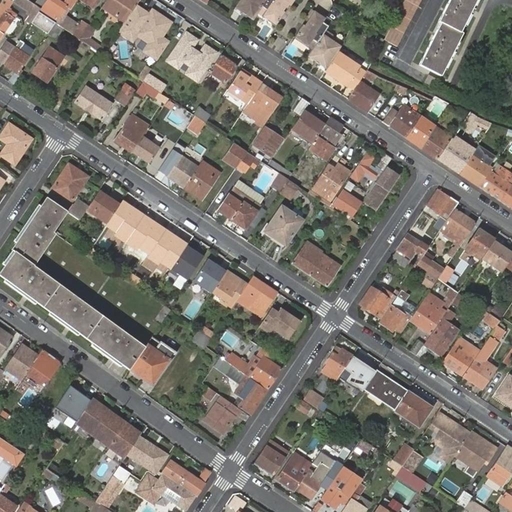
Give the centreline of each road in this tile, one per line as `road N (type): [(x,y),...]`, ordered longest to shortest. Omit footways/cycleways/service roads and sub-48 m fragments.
road 1 (residential): [(63,133),(335,316)]
road 2 (residential): [(431,170),(178,0)]
road 3 (residential): [(0,303),(231,470)]
road 4 (residential): [(335,316),(511,435)]
road 5 (residential): [(231,470),(335,316)]
road 6 (residential): [(335,316),(431,170)]
